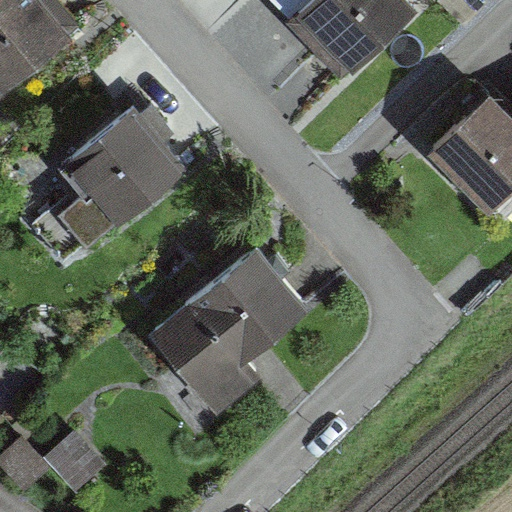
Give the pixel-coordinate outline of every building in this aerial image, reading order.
[(0,0),(0,88),(65,39),(35,0),(0,0)] [(411,1),(410,0),(290,0),(270,18),(323,77),(411,1)] [(511,102),(501,91),(443,146),(495,201),(511,185),(511,102)] [(179,159),(129,93),(47,155),(97,221),(179,159)] [(295,304),(243,242),(136,331),(203,412),(250,372),(235,354),(295,304)] [(96,463),(69,429),(41,451),(69,485),(96,463)]
